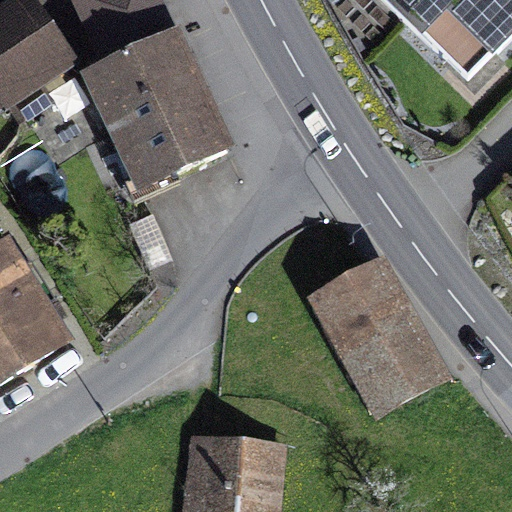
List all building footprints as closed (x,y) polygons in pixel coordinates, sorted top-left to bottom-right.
[(11,0),(0,8),(0,104),(8,117),(79,66),(36,0),(11,0)] [(101,66),(81,76),(139,195),(234,150),(162,0),(69,0),(101,66)] [(511,0),(379,0),(468,85),(511,41),(511,0)] [(0,391),(75,346),(8,239),(3,242),(0,237),(0,391)] [(386,258),(307,300),(377,426),(457,384),(386,258)] [(281,511),(286,446),(190,437),(182,511),(281,511)]
